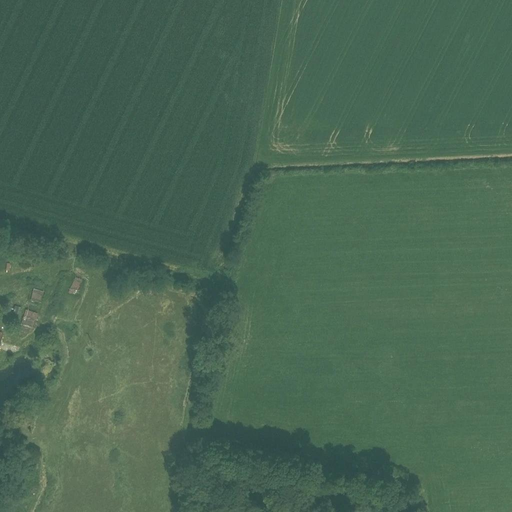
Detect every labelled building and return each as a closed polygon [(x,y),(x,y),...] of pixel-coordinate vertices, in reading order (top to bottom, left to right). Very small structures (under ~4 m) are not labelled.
[(68,291),(73,294),(75,289),(79,290),(83,280),(75,277),(68,291)] [(96,290),(88,288),(81,313),(89,315),(96,290)] [(31,298),(40,301),(43,291),(34,289),(31,298)] [(79,301),(66,297),(63,306),(76,312),(79,301)] [(42,307),(29,303),(27,310),(41,314),(42,307)]
